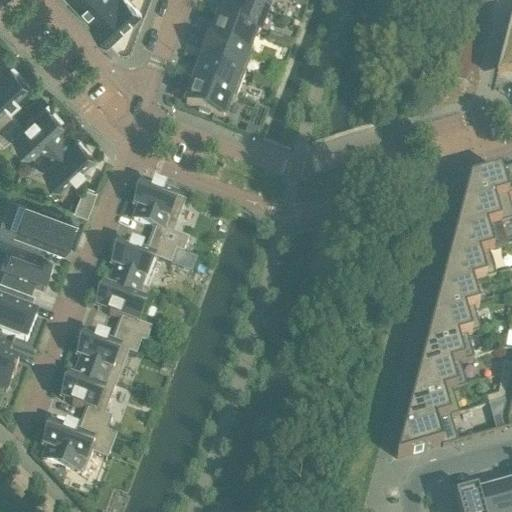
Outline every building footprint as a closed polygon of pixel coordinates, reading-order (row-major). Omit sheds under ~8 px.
[(80,0),(76,4),(89,19),(91,21),(114,0),(80,0)] [(114,0),(91,21),(89,22),(103,37),(106,40),(119,28),(122,31),(133,22),(140,15),(141,14),(137,11),(127,0),(114,0)] [(218,18),(218,19),(258,34),(266,13),(231,0),(228,0),(221,19),(218,18)] [(231,0),(266,13),(271,0),(231,0)] [(210,39),(209,40),(252,56),(252,55),(248,54),(255,34),(258,35),(258,34),(218,19),(210,40),(210,39)] [(511,26),(509,28),(495,80),(511,75),(511,26)] [(267,42),(278,46),(281,39),(270,35),(267,42)] [(281,39),(278,46),(289,50),(292,43),(281,39)] [(209,40),(201,62),(244,78),(252,56),(209,40)] [(0,61),(0,107),(2,106),(7,101),(9,103),(17,96),(15,94),(25,85),(18,77),(20,75),(12,66),(10,68),(10,67),(7,69),(0,61)] [(202,63),(194,83),(236,99),(244,78),(201,62),(202,63)] [(251,85),(262,89),(265,81),(254,77),(251,85)] [(265,81),(262,89),(273,93),(276,86),(265,81)] [(236,99),(194,83),(186,105),(199,111),(198,113),(208,117),(209,114),(223,120),(231,98),(235,100),(236,99)] [(13,136),(36,160),(66,133),(58,125),(61,123),(60,122),(62,121),(54,112),(52,113),(45,105),(34,115),(33,113),(25,120),(27,122),(22,126),(12,135),(13,136)] [(0,127),(12,116),(2,106),(0,107),(0,127)] [(12,116),(0,127),(0,141),(3,145),(13,136),(12,135),(22,126),(12,116)] [(247,127),(244,135),(256,139),(258,132),(247,127)] [(36,160),(59,185),(65,180),(73,172),(75,174),(77,172),(82,167),(81,165),(83,163),(91,156),(83,148),(85,146),(77,137),(75,139),(75,138),(73,140),(66,133),(36,160)] [(469,181),(462,210),(508,197),(511,195),(511,168),(500,172),(475,179),(469,181)] [(156,229),(151,242),(154,244),(175,252),(183,255),(183,254),(188,240),(173,234),(177,225),(185,203),(176,199),(163,194),(163,192),(154,188),(153,190),(143,186),(139,196),(139,197),(138,197),(136,196),(134,202),(132,207),(135,208),(134,209),(137,210),(133,220),(156,229)] [(72,211),(86,217),(96,190),(95,190),(94,191),(82,187),(73,210),(72,211)] [(462,210),(455,237),(486,229),(500,225),(511,221),(511,212),(508,197),(462,210)] [(0,226),(0,237),(30,249),(35,237),(62,248),(72,221),(55,215),(56,213),(42,208),(41,210),(25,204),(25,205),(18,202),(9,226),(1,223),(0,226)] [(455,237),(447,265),(488,254),(493,252),(486,229),(455,237)] [(115,269),(111,279),(141,291),(142,290),(142,289),(147,291),(152,277),(157,263),(153,261),(153,260),(170,266),(175,252),(154,244),(151,242),(146,256),(144,255),(140,254),(141,252),(141,251),(131,248),(131,250),(120,246),(116,256),(114,255),(112,260),(109,267),(112,268),(115,269)] [(3,278),(0,286),(0,290),(29,301),(34,289),(45,293),(54,268),(11,252),(2,277),(3,278)] [(447,265),(440,293),(472,285),(495,277),(488,254),(447,265)] [(121,320),(116,333),(120,335),(141,342),(141,343),(145,345),(146,344),(151,330),(137,325),(149,293),(142,290),(141,291),(111,279),(107,289),(104,288),(102,288),(100,291),(97,299),(100,300),(96,310),(109,315),(108,317),(118,321),(119,319),(121,320)] [(440,293),(433,321),(473,309),(479,308),(472,285),(440,293)] [(3,291),(0,290),(0,333),(26,343),(36,317),(25,312),(29,301),(3,291)] [(433,321),(425,349),(466,337),(471,335),(480,333),(473,309),(433,321)] [(80,360),(77,370),(116,385),(123,366),(128,354),(136,357),(141,343),(141,342),(120,335),(116,333),(111,347),(110,346),(109,346),(106,345),(107,343),(106,342),(97,339),(96,341),(86,337),(82,347),(79,346),(78,351),(75,358),(78,359),(77,359),(80,360)] [(425,349),(418,376),(459,365),(473,360),(466,337),(425,349)] [(0,343),(0,391),(6,394),(13,378),(14,378),(15,375),(14,374),(18,363),(7,359),(11,348),(0,343)] [(418,376),(411,403),(452,393),(466,388),(459,365),(418,376)] [(503,365),(501,377),(509,378),(511,366),(503,365)] [(87,411),(82,424),(107,433),(112,419),(105,416),(116,385),(77,370),(73,380),(70,379),(67,378),(66,381),(63,390),(65,391),(62,401),(68,404),(72,405),(71,407),(79,410),(81,411),(82,409),(84,410),(87,411)] [(501,377),(498,388),(506,390),(509,378),(501,377)] [(411,403),(404,431),(450,419),(459,416),(452,393),(411,403)] [(500,418),(492,420),(495,432),(503,430),(500,418)] [(404,431),(396,460),(441,447),(442,449),(450,446),(457,444),(450,419),(404,431)] [(107,433),(82,424),(77,436),(75,436),(76,433),(66,430),(65,432),(64,431),(52,427),(48,437),(46,436),(41,448),(44,449),(43,449),(46,450),(42,461),(68,471),(84,477),(92,455),(107,461),(116,437),(116,436),(107,433)] [(511,511),(511,484),(496,489),(502,511),(511,511)] [(502,511),(496,489),(475,495),(479,511),(502,511)] [(479,511),(475,495),(454,501),(457,511),(479,511)]
